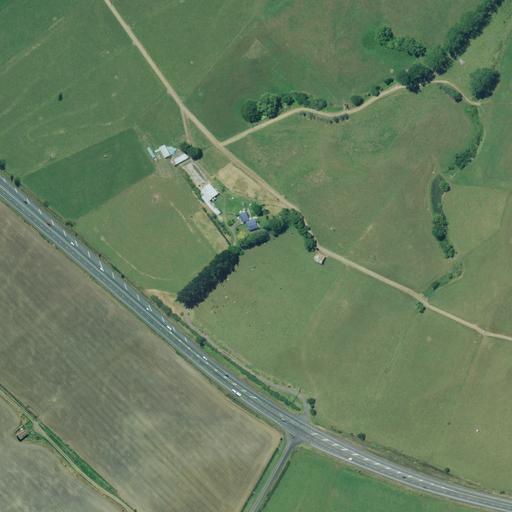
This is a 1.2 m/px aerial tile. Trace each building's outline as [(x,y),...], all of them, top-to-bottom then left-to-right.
[(172,155),(166,145),(161,148),(166,158),(172,155)] [(189,158),(187,153),(172,161),(175,166),(189,158)] [(213,199),(215,201),(218,199),(216,197),(220,194),(212,184),(203,191),(205,194),(202,197),(218,216),(222,213),(211,201),(213,199)] [(251,221),(248,212),(242,215),(244,223),(247,222),(249,229),(251,229),(251,231),(260,228),(257,219),(251,221)] [(327,257),(319,254),(316,260),(324,264),(327,257)] [(30,432),(27,428),(17,436),(20,440),(30,432)]
